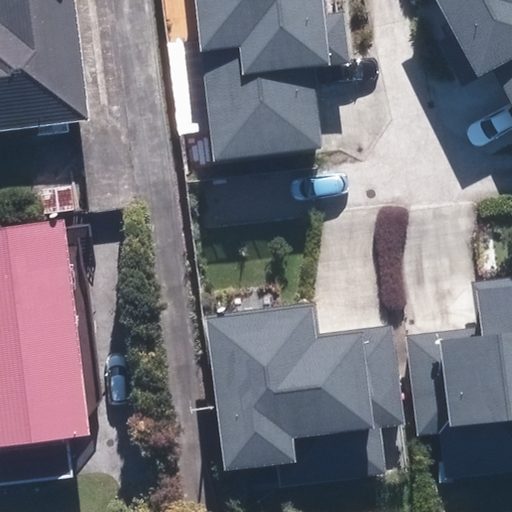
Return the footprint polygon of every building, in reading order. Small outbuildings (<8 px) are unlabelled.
[(0,0),(0,136),(83,125),(68,0),(0,0)] [(320,0),(195,0),(217,164),(321,151),(311,67),(348,62),(342,13),(323,16),(320,0)] [(511,0),(438,0),(479,74),(497,65),(511,92),(511,0)] [(0,490),(66,482),(62,442),(86,439),(60,221),(0,228),(0,490)] [(431,435),(438,482),(511,471),(511,281),(476,286),(482,327),(406,337),(420,437),(431,435)] [(307,305),(206,319),(230,493),(386,472),(380,428),(401,425),(387,326),(312,337),(307,305)]
